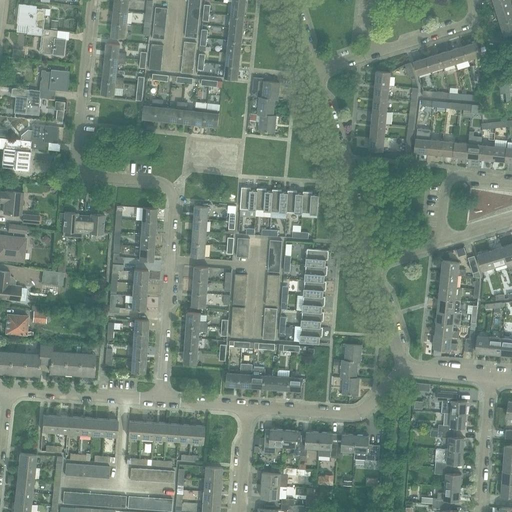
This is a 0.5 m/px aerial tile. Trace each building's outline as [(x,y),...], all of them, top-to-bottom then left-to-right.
[(115,0),(114,11),(128,12),(129,0),(115,0)] [(493,0),(497,11),(511,6),(510,0),(493,0)] [(26,34),(41,36),(42,36),(42,29),(43,29),(44,14),(49,15),(50,9),(36,8),(36,6),(19,4),(18,5),(19,5),(17,23),(18,23),(30,24),(29,33),(26,33),(26,34)] [(233,4),(231,16),(244,17),(246,5),(233,4)] [(497,11),(501,23),(511,19),(511,6),(497,11)] [(114,11),(113,24),(127,25),(128,12),(114,11)] [(155,13),(155,20),(166,21),(167,14),(155,13)] [(231,16),(230,28),(243,30),(244,17),(231,16)] [(511,19),(501,23),(505,36),(511,33),(511,19)] [(127,25),(113,24),(112,36),(126,38),(127,25)] [(230,28),(229,40),(242,42),(243,30),(230,28)] [(42,36),(41,36),(39,53),(63,55),(65,39),(56,39),(57,30),(43,29),(42,29),(42,36)] [(229,40),(227,53),(240,54),(242,42),(229,40)] [(185,42),(184,49),(196,50),(196,43),(185,42)] [(477,42),(465,46),(469,60),(481,56),(477,42)] [(106,56),(126,59),(127,53),(119,53),(120,45),(107,43),(106,56)] [(465,46),(452,50),(456,64),(469,60),(465,46)] [(184,49),(183,55),(195,57),(196,50),(184,49)] [(452,50),(439,54),(444,68),(456,64),(452,50)] [(227,53),(226,65),(239,66),(240,54),(227,53)] [(439,54),(427,57),(431,72),(444,68),(439,54)] [(126,64),(126,59),(106,56),(104,69),(117,71),(118,63),(126,64)] [(431,72),(427,57),(414,61),(419,76),(431,72)] [(414,76),(413,72),(410,63),(405,64),(409,77),(414,76)] [(226,65),(225,78),(238,79),(239,66),(226,65)] [(103,81),(124,83),(124,78),(117,77),(117,71),(104,69),(103,81)] [(41,70),(39,90),(40,91),(39,98),(40,98),(52,100),(53,90),(66,91),(68,72),(50,70),(50,71),(41,70)] [(377,71),(376,84),(390,85),(391,72),(377,71)] [(123,88),(124,83),(103,81),(102,94),(115,95),(116,87),(123,88)] [(264,81),(263,98),(275,100),(278,100),(280,83),(264,81)] [(376,84),(374,97),(388,98),(389,91),(390,85),(376,84)] [(464,93),(458,93),(458,99),(469,100),(470,94),(468,94),(467,86),(463,86),(464,93)] [(40,91),(39,90),(25,89),(25,97),(16,96),(14,112),(38,115),(40,98),(39,98),(40,91)] [(482,91),(476,90),(476,94),(470,94),(469,100),(481,101),(482,91)] [(258,114),(261,115),(261,114),(273,115),(275,100),(263,98),(260,97),(258,114)] [(374,97),(373,110),(387,111),(388,98),(374,97)] [(156,120),(158,99),(153,99),(152,106),(144,105),(143,118),(156,120)] [(163,100),(158,99),(156,120),(168,121),(170,108),(162,107),(163,100)] [(177,109),(170,108),(168,121),(180,122),(183,102),(178,101),(177,109)] [(193,124),(194,111),(187,110),(188,103),(183,102),(180,122),(193,124)] [(481,105),(473,104),(472,110),(472,112),(481,113),(481,105)] [(195,111),(194,111),(193,124),(205,125),(207,109),(195,108),(195,111)] [(218,110),(207,109),(205,125),(218,127),(219,114),(218,113),(218,110)] [(373,110),(372,123),(386,124),(387,111),(373,110)] [(261,114),(261,115),(259,131),(275,133),(276,116),(273,115),(261,114)] [(372,123),(371,135),(385,137),(386,124),(372,123)] [(32,124),(31,141),(30,148),(31,148),(47,150),(48,142),(57,143),(58,127),(32,124)] [(385,137),(371,135),(369,149),(383,150),(385,137)] [(415,152),(428,153),(429,139),(416,138),(415,152)] [(31,141),(8,139),(10,140),(10,145),(11,145),(11,149),(6,149),(6,148),(5,148),(3,166),(2,166),(2,167),(11,168),(11,170),(19,171),(20,169),(28,170),(31,148),(30,148),(31,141)] [(428,153),(441,155),(442,141),(429,139),(428,153)] [(441,155),(454,156),(455,142),(442,141),(441,155)] [(454,156),(467,157),(468,143),(455,142),(454,156)] [(467,157),(480,159),(481,145),(468,143),(467,157)] [(480,159),(493,160),(494,146),(481,145),(480,159)] [(493,160),(506,161),(507,147),(494,146),(493,160)] [(256,210),(257,190),(251,190),(251,188),(242,187),(240,209),(249,210),(256,210)] [(271,211),(272,191),(266,191),(267,189),(257,188),(257,190),(256,210),(264,211),(271,211)] [(273,189),(272,191),(271,211),(272,211),(279,212),(286,212),(288,192),(282,192),(282,190),(273,189)] [(288,190),(288,192),(286,212),(287,212),(295,213),(302,213),(303,194),(297,193),(297,191),(288,190)] [(3,213),(21,215),(22,212),(23,193),(5,191),(5,192),(1,191),(0,203),(4,203),(3,213)] [(310,214),(318,215),(319,193),(319,195),(313,194),(313,192),(303,192),(303,194),(302,213),(303,213),(310,214)] [(195,206),(195,218),(208,219),(209,207),(195,206)] [(142,208),(142,221),(156,222),(157,208),(142,208)] [(83,237),(83,233),(84,215),(78,215),(78,213),(67,212),(65,212),(63,231),(78,232),(77,237),(83,237)] [(23,222),(39,224),(39,216),(23,214),(23,222)] [(84,215),(83,233),(103,234),(104,215),(91,214),(91,216),(84,215)] [(195,218),(194,231),(207,232),(208,219),(195,218)] [(142,221),(141,234),(155,235),(156,222),(142,221)] [(8,231),(27,234),(28,226),(9,224),(8,231)] [(194,231),(193,243),(206,244),(207,232),(194,231)] [(141,234),(140,246),(154,247),(155,235),(141,234)] [(4,259),(23,261),(26,239),(0,235),(0,260),(4,261),(4,259)] [(206,244),(193,243),(192,256),(205,257),(206,244)] [(511,243),(502,247),(509,268),(511,267),(511,261),(511,260),(511,243)] [(119,245),(114,245),(113,262),(124,263),(124,257),(118,257),(119,245)] [(154,247),(140,246),(139,260),(153,261),(154,247)] [(502,247),(490,250),(495,266),(507,263),(502,247)] [(306,264),(326,266),(326,260),(328,260),(329,250),(307,249),(307,257),(306,257),(306,264)] [(495,266),(490,250),(478,254),(483,270),(495,266)] [(468,258),(471,267),(474,277),(481,277),(474,256),(468,258)] [(443,261),(441,273),(458,275),(466,276),(466,270),(459,269),(460,262),(443,261)] [(124,265),(113,264),(111,281),(117,281),(118,270),(123,271),(124,265)] [(305,280),(325,281),(325,275),(327,275),(328,266),(326,266),(306,264),(306,265),(305,273),(305,280)] [(195,266),(194,280),(208,281),(209,267),(195,266)] [(134,269),(133,282),(147,284),(148,271),(134,269)] [(41,283),(56,285),(58,272),(43,270),(41,283)] [(0,300),(1,299),(19,301),(21,286),(15,285),(15,281),(15,279),(13,278),(12,277),(10,277),(10,272),(0,271),(0,300)] [(458,275),(441,273),(440,286),(457,288),(458,275)] [(194,280),(193,293),(207,294),(208,281),(194,280)] [(304,295),(323,296),(324,290),(326,291),(327,281),(325,281),(305,280),(304,288),(304,295)] [(133,282),(132,296),(146,297),(147,284),(133,282)] [(440,286),(439,298),(456,300),(461,300),(461,299),(462,299),(463,289),(462,289),(462,288),(457,288),(440,286)] [(207,294),(193,293),(192,306),(206,307),(207,294)] [(116,294),(110,294),(109,312),(119,313),(120,307),(115,307),(116,294)] [(303,303),(302,310),(322,312),(323,306),(325,306),(325,297),(323,296),(304,295),(303,296),(304,296),(303,303)] [(146,297),(132,296),(131,303),(126,302),(125,309),(145,310),(146,297)] [(439,298),(437,310),(455,312),(459,313),(461,300),(456,300),(439,298)] [(301,326),(321,327),(322,321),(324,322),(324,312),(322,312),(302,310),(302,311),(303,311),(302,319),(301,326)] [(437,310),(436,323),(453,324),(460,325),(461,319),(454,318),(455,312),(437,310)] [(38,311),(34,311),(33,322),(46,323),(47,312),(38,311)] [(187,325),(207,327),(208,321),(200,321),(201,313),(188,312),(187,325)] [(6,333),(33,335),(33,332),(27,331),(28,316),(8,314),(6,333)] [(135,319),(134,332),(148,333),(149,320),(135,319)] [(436,323),(435,335),(459,338),(460,331),(453,331),(453,324),(436,323)] [(207,332),(207,327),(187,325),(186,337),(199,338),(200,331),(207,332)] [(300,342),(322,343),(320,343),(320,337),(322,337),(323,327),(321,327),(301,326),(301,334),(300,342)] [(134,332),(133,345),(147,346),(148,333),(134,332)] [(452,337),(435,335),(434,348),(457,350),(458,344),(451,343),(452,337)] [(476,352),(488,354),(490,337),(478,335),(476,352)] [(186,337),(185,350),(198,351),(199,338),(186,337)] [(488,354),(500,355),(502,338),(490,337),(488,354)] [(469,339),(469,338),(466,338),(464,351),(473,352),(474,340),(469,339)] [(500,355),(511,356),(511,339),(502,338),(500,355)] [(346,344),(345,360),(345,361),(358,362),(361,362),(362,345),(346,344)] [(39,354),(0,351),(0,372),(39,375),(39,363),(50,364),(50,372),(94,375),(95,354),(51,350),(51,346),(39,345),(39,354)] [(133,345),(132,358),(146,359),(147,346),(133,345)] [(197,364),(198,351),(185,350),(184,363),(197,364)] [(146,359),(132,358),(131,372),(145,373),(146,359)] [(341,377),(344,377),(357,378),(358,362),(345,361),(345,360),(342,360),(341,377)] [(239,386),(241,370),(229,369),(229,372),(227,372),(226,385),(239,386)] [(253,374),(252,387),(264,388),(265,375),(265,369),(253,369),(252,371),(252,374),(253,374)] [(252,371),(241,370),(239,386),(252,387),(253,374),(252,374),(252,371)] [(277,376),(265,375),(264,388),(276,389),(277,376)] [(289,377),(277,376),(276,389),(289,390),(289,377)] [(303,378),(289,377),(289,390),(302,391),(303,378)] [(344,377),(343,394),(358,395),(360,378),(357,378),(344,377)] [(429,396),(429,388),(421,388),(420,396),(429,396)] [(451,413),(451,414),(466,415),(467,401),(457,400),(457,394),(438,393),(438,400),(444,401),(443,413),(444,413),(451,413)] [(439,425),(439,432),(454,433),(454,427),(465,428),(466,415),(451,414),(451,413),(444,413),(443,426),(439,425)] [(42,431),(54,432),(56,415),(43,414),(42,431)] [(54,432),(67,433),(68,416),(56,415),(54,432)] [(67,433),(79,434),(80,417),(68,416),(67,433)] [(79,434),(91,435),(93,418),(80,417),(79,434)] [(91,435),(104,436),(105,419),(93,418),(91,435)] [(105,419),(104,436),(116,437),(118,420),(105,419)] [(128,438),(140,438),(142,421),(129,421),(128,438)] [(140,438),(153,439),(154,422),(142,421),(140,438)] [(153,439),(165,440),(167,423),(154,422),(153,439)] [(165,440),(178,441),(179,424),(167,423),(165,440)] [(178,441),(190,442),(191,425),(179,424),(178,441)] [(191,425),(190,442),(203,443),(204,426),(191,425)] [(276,446),(283,446),(284,430),(271,429),(271,439),(265,439),(264,453),(276,454),(276,446)] [(294,455),(300,455),(301,441),(296,441),(297,431),(284,430),(283,446),(295,447),(294,455)] [(307,448),(319,449),(320,432),(307,431),(306,441),(301,441),(300,455),(307,456),(307,448)] [(330,457),(336,458),(337,443),(332,443),(333,433),(320,432),(319,449),(318,456),(319,456),(319,455),(330,455),(330,457)] [(449,443),(448,450),(448,451),(463,452),(464,438),(454,437),(454,433),(439,432),(438,438),(443,439),(443,443),(449,443)] [(343,450),(355,451),(356,435),(343,434),(342,444),(337,443),(336,458),(343,458),(343,450)] [(355,451),(354,463),(365,464),(378,465),(379,465),(380,445),(368,444),(369,435),(356,435),(355,451)] [(437,449),(435,468),(451,469),(452,463),(462,464),(463,452),(448,451),(448,450),(437,449)] [(20,453),(18,465),(35,467),(37,455),(20,453)] [(511,459),(504,458),(503,471),(511,471),(511,459)] [(18,465),(17,477),(34,479),(35,467),(18,465)] [(205,466),(204,478),(221,479),(222,467),(205,466)] [(446,474),(445,487),(460,489),(461,474),(451,473),(451,469),(435,468),(435,473),(446,474)] [(502,483),(511,483),(511,471),(503,471),(502,483)] [(262,485),(280,486),(287,487),(288,474),(284,474),(281,474),(281,473),(263,472),(262,485)] [(17,477),(16,490),(33,492),(34,479),(17,477)] [(204,478),(203,491),(220,492),(221,479),(204,478)] [(511,483),(502,483),(501,495),(511,496),(511,483)] [(280,486),(262,485),(261,497),(279,499),(280,486)] [(433,499),(433,505),(448,506),(449,500),(459,501),(460,489),(445,487),(445,493),(438,492),(438,500),(433,499)] [(16,490),(14,502),(31,504),(33,492),(16,490)] [(203,491),(203,504),(220,505),(220,492),(203,491)] [(14,502),(13,511),(30,511),(31,504),(14,502)]
